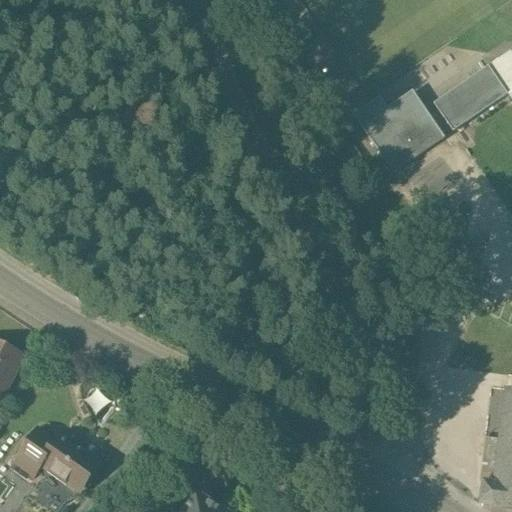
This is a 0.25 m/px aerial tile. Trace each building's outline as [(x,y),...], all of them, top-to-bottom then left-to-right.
[(511,94),(511,57),(510,54),(490,68),(509,96),(511,94)] [(490,68),(435,106),(455,134),(509,96),(490,68)] [(415,95),(390,112),(383,101),(356,119),(395,175),(446,140),(437,128),(439,127),(438,125),(436,126),(415,95)] [(0,406),(25,359),(0,345),(0,406)] [(511,388),(509,388),(497,484),(486,483),(483,505),(511,509),(511,388)] [(99,390),(87,401),(98,414),(111,404),(99,390)] [(100,464),(62,437),(57,445),(39,433),(21,460),(40,473),(43,468),(79,494),(100,464)] [(207,497),(199,499),(198,499),(189,511),(219,511),(217,510),(216,503),(207,497)]
